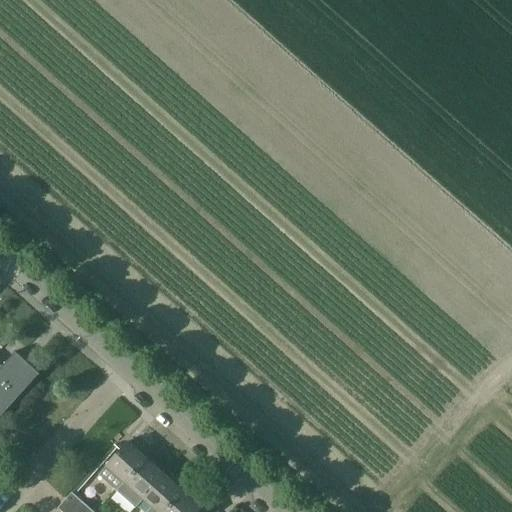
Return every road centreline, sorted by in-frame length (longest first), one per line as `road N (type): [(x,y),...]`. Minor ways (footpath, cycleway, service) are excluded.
road 1 (residential): [(287,511),(131,366)]
road 2 (residential): [(131,366),(0,245)]
road 3 (residential): [(19,491),(131,366)]
